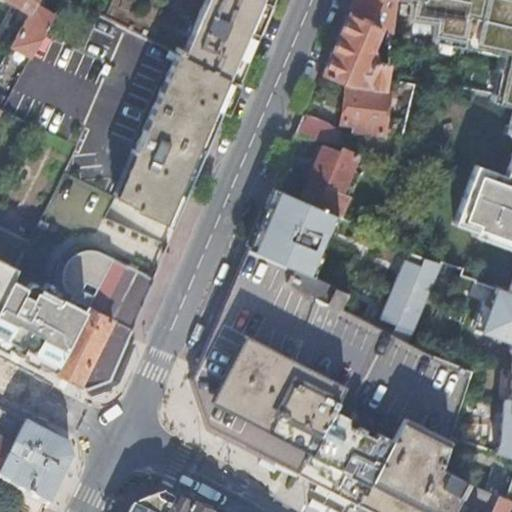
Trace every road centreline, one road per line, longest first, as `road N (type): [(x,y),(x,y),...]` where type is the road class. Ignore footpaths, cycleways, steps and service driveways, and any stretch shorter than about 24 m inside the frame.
road 1 (tertiary): [(312,0),(118,441)]
road 2 (tertiary): [(266,511),(118,441)]
